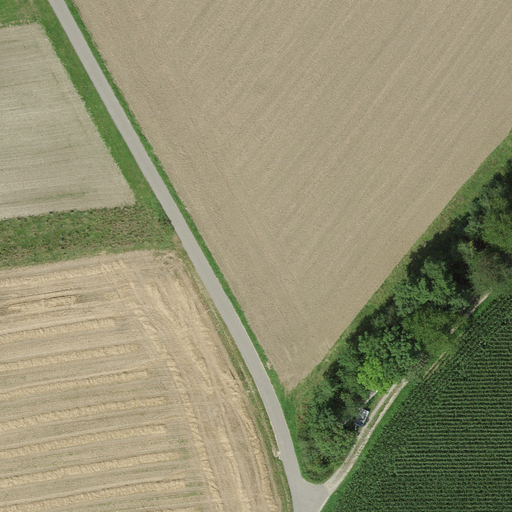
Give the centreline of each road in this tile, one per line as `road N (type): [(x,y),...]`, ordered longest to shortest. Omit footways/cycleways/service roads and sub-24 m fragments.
road 1 (track): [(301,511),(270,393),(57,0)]
road 2 (track): [(316,511),(383,403),(511,263)]
